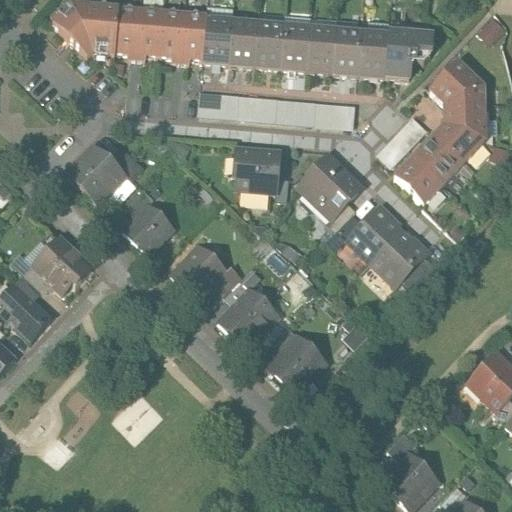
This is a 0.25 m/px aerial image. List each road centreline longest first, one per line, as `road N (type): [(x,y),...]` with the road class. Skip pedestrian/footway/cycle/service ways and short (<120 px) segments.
road 1 (residential): [(96,116),(115,126),(338,145),(440,244)]
road 2 (residential): [(378,511),(126,269)]
road 3 (residential): [(126,269),(36,181),(96,116)]
road 4 (residential): [(0,396),(126,269)]
